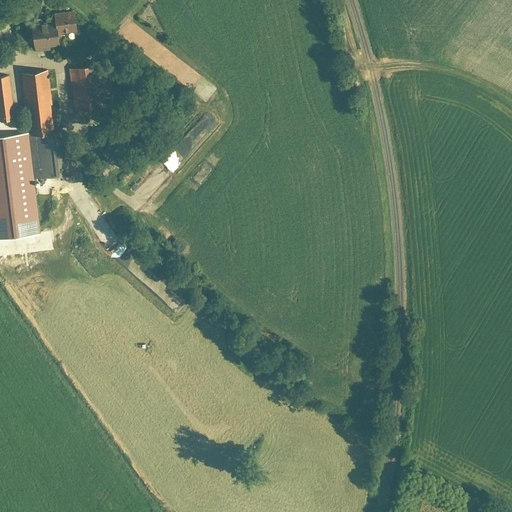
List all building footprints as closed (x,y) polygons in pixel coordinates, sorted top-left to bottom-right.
[(74,13),(52,15),(52,22),(30,25),(32,48),(57,46),(56,35),(75,33),(74,13)] [(114,81),(126,78),(123,62),(110,65),(114,81)] [(100,64),(69,69),(75,111),(107,106),(100,64)] [(45,72),(19,74),(26,134),(52,131),(45,72)] [(8,78),(0,78),(0,121),(11,120),(8,78)] [(26,134),(31,180),(70,176),(65,130),(52,131),(26,134)] [(134,142),(116,130),(100,155),(117,166),(134,142)] [(34,212),(35,224),(52,223),(52,212),(34,212)]
